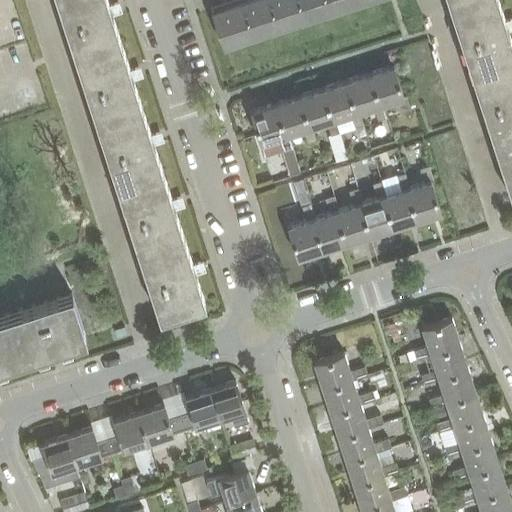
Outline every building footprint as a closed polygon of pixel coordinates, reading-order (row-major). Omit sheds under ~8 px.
[(57,0),(75,56),(120,42),(112,14),(116,13),(113,3),(108,5),(106,0),(57,0)] [(240,0),(211,9),(223,45),(363,0),(240,0)] [(497,0),(472,0),(450,7),(471,72),(511,58),(511,44),(507,30),(511,28),(509,19),(504,20),(497,0)] [(75,56),(96,121),(141,107),(132,79),(137,78),(134,68),(129,69),(120,42),(75,56)] [(511,58),(471,72),(492,137),(511,130),(511,58)] [(403,95),(393,64),(369,72),(379,105),(383,104),(398,99),(402,112),(411,109),(406,94),(403,95)] [(379,105),(369,72),(345,80),(356,112),(359,111),(374,106),(379,120),(387,117),(383,104),(379,105)] [(356,112),(345,80),(321,87),(332,120),(335,119),(350,114),(355,128),(363,125),(364,125),(359,111),(356,112)] [(332,120),(321,87),(298,95),(308,127),(311,126),(326,121),(331,135),(340,132),(335,119),(332,120)] [(308,127),(298,95),(274,102),(285,135),(288,134),(303,129),(307,142),(316,139),(311,126),(308,127)] [(285,135),(274,102),(250,110),(260,142),(279,136),(283,150),(292,147),(288,134),(285,135)] [(96,121),(117,186),(162,171),(153,144),(158,142),(155,133),(150,134),(141,107),(96,121)] [(363,125),(355,128),(358,137),(366,134),(363,125)] [(511,130),(492,137),(511,198),(511,130)] [(335,161),(347,157),(341,138),(331,142),(336,156),(334,157),(335,161)] [(289,175),(300,172),(295,156),(284,159),(289,175)] [(433,180),(428,165),(419,168),(424,181),(409,186),(406,187),(416,219),(440,211),(430,181),(433,180)] [(117,186),(138,251),(183,236),(174,209),(179,207),(175,197),(171,199),(162,171),(117,186)] [(406,187),(409,186),(405,172),(396,175),(400,188),(385,193),(381,194),(392,227),(416,219),(406,187)] [(381,194),(385,193),(381,180),(372,183),(376,196),(362,201),(358,202),(368,234),(392,227),(381,194)] [(345,242),(368,234),(358,202),(362,201),(357,188),(348,191),(352,204),(338,209),(335,210),(345,242)] [(455,197),(468,233),(492,224),(479,188),(455,197)] [(297,193),(301,206),(309,203),(305,191),(297,193)] [(335,210),(338,209),(334,195),(324,198),(328,212),(314,216),(311,217),(321,249),(345,242),(335,210)] [(311,217),(314,216),(309,203),(301,206),(305,219),(287,225),(297,257),(321,249),(311,217)] [(192,264),(183,236),(138,251),(159,316),(204,301),(195,273),(199,272),(196,262),(192,264)] [(71,293),(6,315),(21,359),(86,338),(71,293)] [(449,308),(414,319),(420,340),(455,329),(449,308)] [(0,365),(21,359),(6,315),(0,316),(0,365)] [(455,329),(420,340),(427,359),(461,348),(455,329)] [(346,341),(311,353),(318,373),(353,362),(346,341)] [(461,348),(427,359),(433,379),(468,368),(461,348)] [(353,362),(318,373),(324,393),(359,381),(353,362)] [(468,368),(433,379),(439,398),(474,387),(468,368)] [(235,380),(210,388),(219,417),(230,414),(233,425),(248,421),(235,380)] [(359,381),(324,393),(330,412),(365,401),(359,381)] [(474,387),(439,398),(446,418),(480,406),(474,387)] [(219,417),(210,388),(185,396),(190,411),(179,414),(183,429),(219,417)] [(365,401),(330,412),(336,430),(371,419),(365,401)] [(168,418),(163,403),(138,411),(148,440),(183,429),(179,414),(168,418)] [(480,406),(446,418),(452,437),(487,426),(480,406)] [(118,434),(107,437),(112,452),(148,440),(138,411),(113,419),(118,434)] [(371,419),(336,430),(342,448),(377,437),(371,419)] [(91,426),(66,434),(76,463),(112,452),(107,437),(96,441),(91,426)] [(487,426),(452,437),(458,456),(493,445),(487,426)] [(66,466),(76,463),(66,434),(41,442),(55,483),(69,478),(66,466)] [(377,437),(342,448),(349,468),(383,457),(377,437)] [(256,450),(251,438),(229,446),(233,458),(256,450)] [(493,445),(458,456),(464,476),(499,465),(493,445)] [(383,457),(349,468),(355,487),(390,476),(383,457)] [(203,458),(194,461),(197,470),(206,467),(203,458)] [(197,470),(194,461),(184,464),(187,474),(197,470)] [(499,465),(464,476),(471,495),(505,484),(499,465)] [(225,501),(255,491),(247,467),(206,480),(211,494),(222,491),(225,501)] [(390,476),(355,487),(361,507),(396,495),(390,476)] [(132,481),(122,484),(125,494),(135,490),(132,481)] [(122,484),(112,487),(115,497),(125,494),(122,484)] [(511,504),(505,484),(471,495),(476,511),(488,511),(511,504)] [(50,500),(50,503),(53,511),(71,511),(89,506),(88,506),(83,490),(50,500)] [(261,511),(255,491),(225,501),(228,511),(261,511)] [(401,511),(396,495),(361,507),(362,511),(401,511)] [(191,511),(200,508),(197,499),(188,502),(191,511)]
